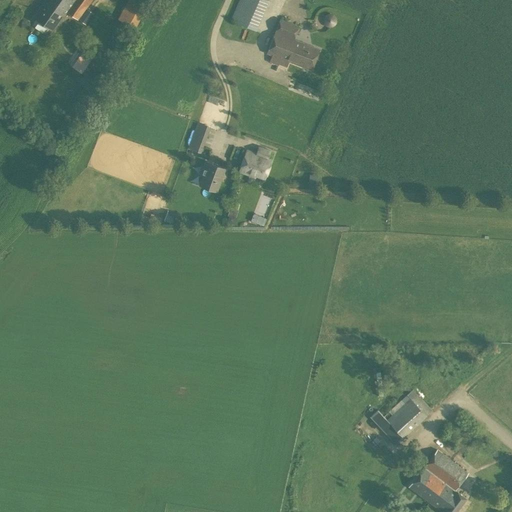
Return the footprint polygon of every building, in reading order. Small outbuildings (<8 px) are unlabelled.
[(42,0),(43,0),(44,1),(33,17),(52,31),(64,15),(66,12),(78,20),(91,0),(42,0)] [(149,3),(143,0),(120,0),(112,17),(135,29),(149,3)] [(239,0),(231,20),(256,31),(269,1),(266,0),(239,0)] [(322,18),(329,27),(337,21),(331,12),(322,18)] [(275,32),(267,53),(271,55),(269,62),(278,66),(279,64),(286,67),(289,61),(311,70),(319,49),(294,40),(299,26),(280,19),(275,32)] [(82,52),(72,66),(81,73),(91,59),(82,52)] [(297,82),(294,88),(318,98),(321,92),(297,82)] [(201,153),(210,127),(197,122),(188,148),(189,149),(188,153),(192,154),(193,151),(201,153)] [(246,149),(238,172),(255,178),(255,177),(264,180),(272,159),(268,157),(270,151),(258,147),(256,153),(246,149)] [(228,169),(205,161),(203,166),(201,165),(198,175),(202,176),(198,186),(217,193),(222,178),(224,179),(228,169)] [(383,416),(385,418),(377,424),(396,444),(427,416),(426,415),(432,410),(413,389),(383,416)] [(441,511),(455,511),(466,498),(457,492),(454,490),(467,473),(437,449),(409,487),(442,511),(441,511)]
